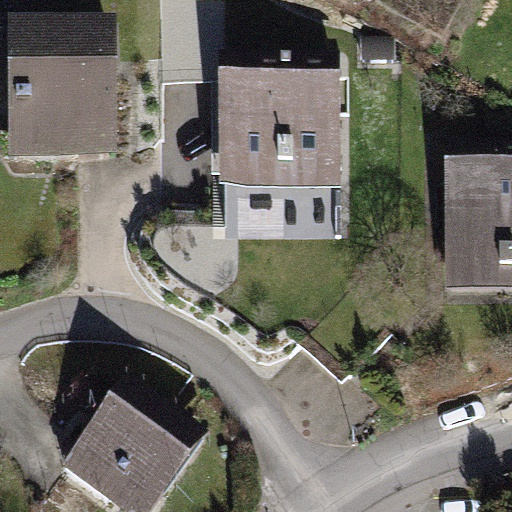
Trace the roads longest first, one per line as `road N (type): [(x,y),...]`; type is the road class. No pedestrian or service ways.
road 1 (residential): [(320,509),(256,414),(185,345),(96,316),(0,334)]
road 2 (residential): [(320,509),(511,434)]
